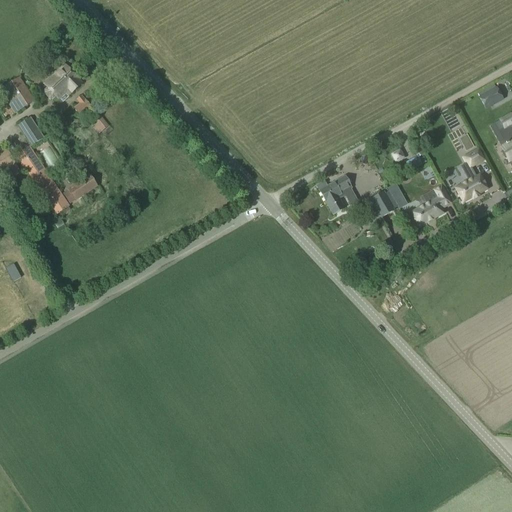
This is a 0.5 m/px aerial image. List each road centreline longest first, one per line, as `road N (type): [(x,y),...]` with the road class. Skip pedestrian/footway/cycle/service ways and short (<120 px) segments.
road 1 (unclassified): [(265,204),(0,357)]
road 2 (unclassified): [(265,204),(75,0)]
road 3 (unclassified): [(511,465),(348,288)]
road 4 (residential): [(348,288),(505,196)]
road 5 (unclassified): [(265,204),(419,117)]
